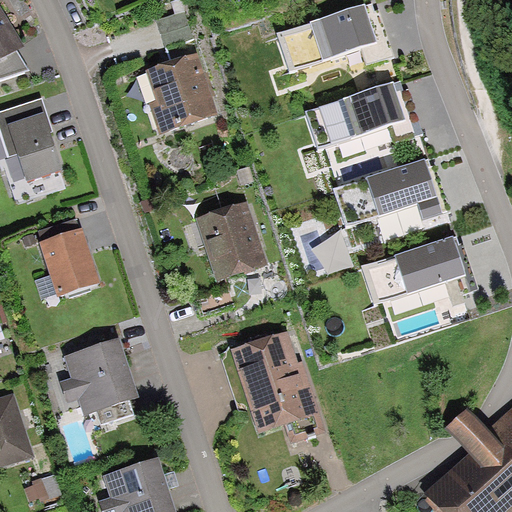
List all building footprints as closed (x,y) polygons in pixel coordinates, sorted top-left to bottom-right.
[(373,5),(277,36),(289,75),(361,53),(366,68),(395,59),(380,12),(375,13),(373,5)] [(0,64),(25,49),(0,8),(0,64)] [(199,55),(146,72),(155,103),(149,105),(159,136),(219,117),(199,55)] [(394,85),(305,114),(318,153),(407,124),(394,85)] [(34,103),(0,113),(0,151),(2,158),(10,155),(18,180),(56,168),(34,103)] [(424,165),(343,192),(355,228),(436,201),(424,165)] [(242,207),(193,223),(212,284),(262,268),(242,207)] [(79,231),(36,245),(53,296),(96,282),(79,231)] [(451,244),(370,271),(382,307),(463,280),(451,244)] [(281,335),(229,354),(256,429),(297,415),(302,430),(322,424),(305,377),(296,380),(281,335)] [(114,342),(60,359),(67,380),(56,384),(63,403),(75,399),(79,414),(132,397),(114,342)] [(15,393),(0,397),(0,467),(35,457),(15,393)] [(466,410),(444,430),(467,454),(421,497),(435,511),(510,511),(511,405),(485,430),(466,410)] [(176,511),(159,460),(103,478),(110,500),(99,503),(101,511),(176,511)]
